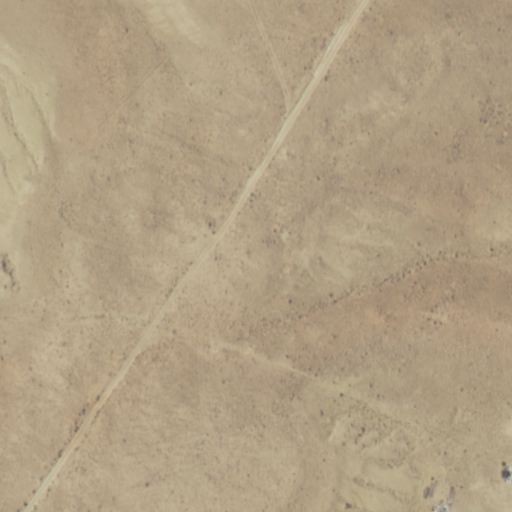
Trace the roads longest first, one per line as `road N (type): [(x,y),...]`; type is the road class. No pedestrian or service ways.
road 1 (residential): [(351,0),(148,327),(0,510)]
road 2 (residential): [(148,327),(483,456),(511,449)]
